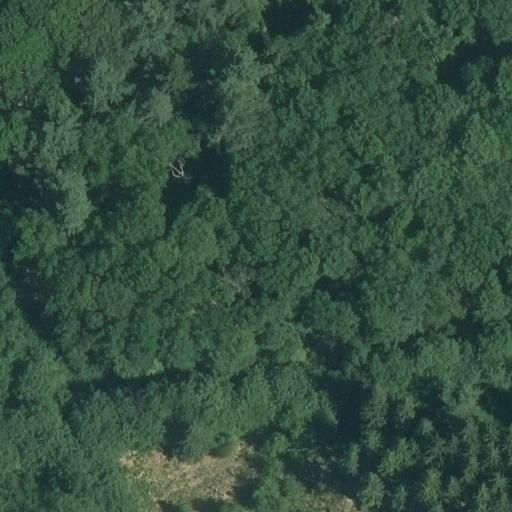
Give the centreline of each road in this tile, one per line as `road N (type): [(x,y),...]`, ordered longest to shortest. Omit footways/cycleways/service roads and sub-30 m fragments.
road 1 (track): [(59,440),(511,363)]
road 2 (track): [(0,315),(59,440)]
